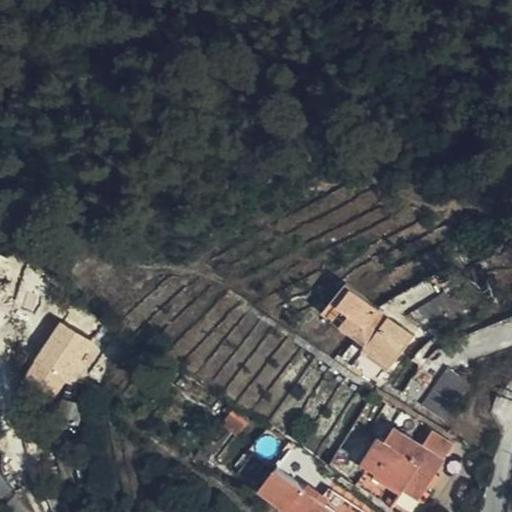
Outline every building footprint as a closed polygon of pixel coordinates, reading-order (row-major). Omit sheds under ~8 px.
[(349,313),(383,340),(411,326),(398,316),(404,308),(372,283),(349,313)] [(411,326),(421,321),(415,316),(404,308),(398,316),(411,326)] [(440,336),(421,321),(411,326),(383,340),(390,346),(386,353),(411,373),(440,336)] [(62,357),(88,376),(109,345),(82,327),(62,357)] [(363,345),(351,359),(374,379),(386,365),(363,345)] [(424,397),(444,416),(475,383),(455,364),(424,397)] [(70,407),(78,396),(66,393),(64,416),(69,418),(70,407)] [(84,397),(78,396),(70,407),(69,418),(85,422),(95,401),(84,397)] [(432,492),(447,501),(468,466),(419,435),(411,447),(404,443),(389,469),(431,495),(432,492)] [(296,450),(286,462),(325,493),(334,481),(296,450)] [(263,488),(296,511),(344,511),(280,465),(263,488)]
